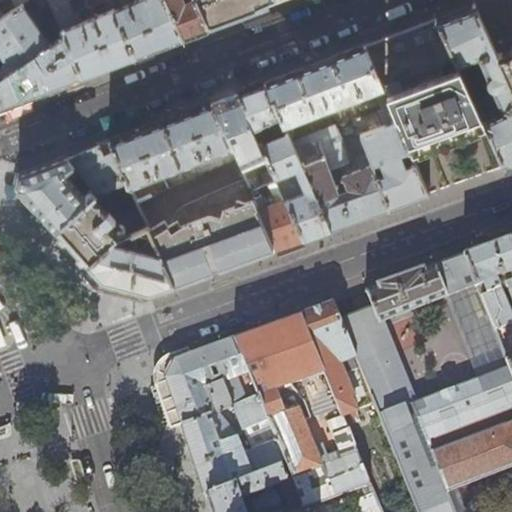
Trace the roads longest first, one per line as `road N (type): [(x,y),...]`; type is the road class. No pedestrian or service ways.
road 1 (tertiary): [(66,361),(511,200)]
road 2 (residential): [(0,144),(386,0)]
road 3 (primary): [(120,511),(66,361)]
